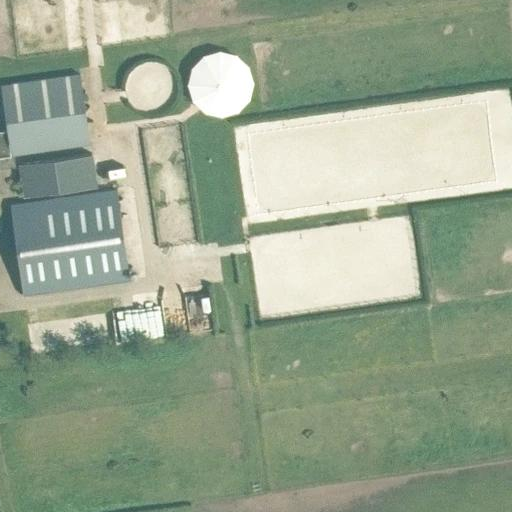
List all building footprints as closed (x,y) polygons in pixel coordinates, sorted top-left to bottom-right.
[(204,48),(192,104),(246,115),(258,59),(204,48)] [(176,93),(177,88),(176,83),(175,79),(173,74),(169,70),(162,65),(153,62),(147,63),(142,64),(138,65),(134,69),(130,73),(128,77),(126,82),(125,87),(126,92),(127,97),(129,101),(132,105),(135,108),(140,111),(144,113),(150,114),(154,113),(161,112),(164,110),(169,106),(172,103),(174,98),(176,93)] [(80,73),(1,84),(12,153),(90,142),(80,73)] [(0,128),(0,154),(12,153),(7,128),(0,128)] [(92,152),(39,160),(19,163),(24,195),(97,184),(92,152)] [(117,189),(30,201),(10,204),(23,293),(130,278),(117,189)]
